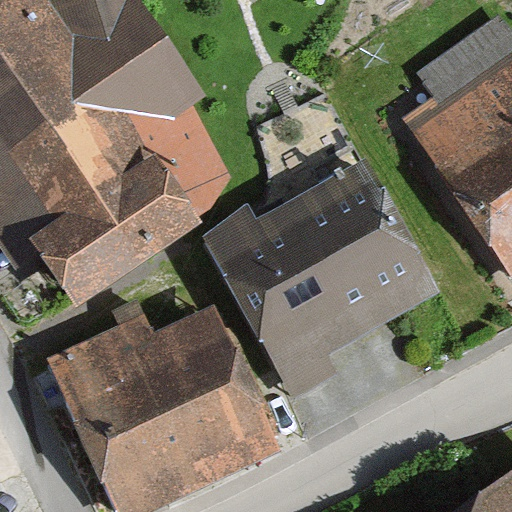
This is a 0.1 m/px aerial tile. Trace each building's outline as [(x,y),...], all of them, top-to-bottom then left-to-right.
[(0,0),(0,255),(38,317),(234,189),(191,111),(206,99),(136,0),(0,0)] [(511,50),(401,123),(511,292),(511,50)] [(360,165),(196,258),(268,386),(433,294),(360,165)] [(208,306),(46,372),(103,511),(141,511),(271,459),(208,306)] [(511,511),(511,479),(470,511),(511,511)]
